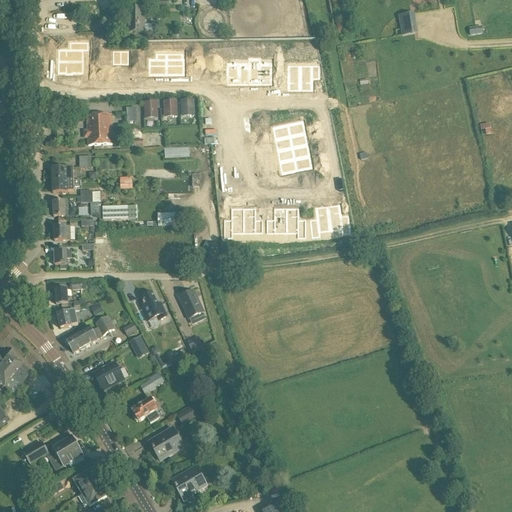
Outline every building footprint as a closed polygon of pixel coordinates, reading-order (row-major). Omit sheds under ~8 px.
[(128,10),(128,34),(145,34),(144,10),(128,10)] [(411,15),(399,17),(402,37),(414,34),(411,15)] [(483,36),(483,29),(470,30),(471,38),(483,36)] [(58,50),(58,61),(78,61),(78,50),(83,50),(83,42),(70,42),(70,50),(58,50)] [(305,48),(271,49),(271,59),(305,58),(305,48)] [(336,48),(328,48),(329,59),(337,59),(336,48)] [(149,59),(149,75),(166,75),(166,54),(156,54),(156,59),(149,59)] [(166,54),(166,75),(184,75),(184,59),(176,59),(176,54),(166,54)] [(58,61),(58,73),(66,73),(66,75),(72,75),(72,73),(78,73),(78,61),(58,61)] [(227,65),(227,85),(238,85),(238,65),(227,65)] [(238,65),(238,85),(249,85),(249,65),(238,65)] [(249,65),(249,85),(260,85),(260,65),(249,65)] [(260,65),(260,85),(271,85),(271,65),(260,65)] [(300,71),(300,91),(312,91),(312,79),(319,79),(319,66),(312,66),(312,71),(300,71)] [(288,71),(288,91),(300,91),(300,71),(288,71)] [(164,101),(165,118),(176,118),(175,100),(164,101)] [(181,101),(182,118),(192,117),(192,100),(181,101)] [(145,103),(146,120),(156,119),(156,102),(145,103)] [(126,109),(127,117),(136,117),(135,109),(126,109)] [(87,116),(88,146),(113,145),(111,115),(87,116)] [(323,127),(323,117),(314,117),(313,127),(323,127)] [(293,124),(288,125),(290,136),(305,134),(305,132),(303,122),(293,124)] [(282,126),(272,128),(274,138),(275,139),(290,136),(288,125),(282,126)] [(305,134),(290,136),(292,148),(307,145),(305,136),(305,134)] [(290,136),(275,139),(275,142),(277,151),(292,148),(290,136)] [(307,145),(292,148),(294,160),(309,157),(309,155),(307,145)] [(292,148),(277,151),(279,161),(279,162),(294,160),(292,148)] [(178,150),(178,154),(180,154),(180,159),(187,158),(187,150),(178,150)] [(309,157),(294,160),(297,171),(303,170),(312,168),(310,159),(309,157)] [(87,159),(80,159),(80,170),(92,169),(92,163),(87,163),(87,159)] [(294,160),(279,162),(280,164),(281,174),(291,173),(297,171),(294,160)] [(52,182),(74,181),(73,169),(52,170),(52,182)] [(74,193),(74,181),(52,182),(53,194),(74,193)] [(68,209),(65,209),(65,203),(53,203),(54,218),(59,218),(59,223),(66,222),(66,218),(69,218),(68,209)] [(339,206),(328,207),(330,227),(342,226),(342,230),(349,230),(348,216),(341,217),(339,206)] [(317,220),(310,221),(311,234),(319,233),(318,228),(330,227),(328,207),(316,209),(317,220)] [(102,208),(103,220),(128,219),(128,208),(102,208)] [(224,221),(224,234),(231,234),(231,229),(243,229),(243,209),(231,209),(231,221),(224,221)] [(243,209),(243,229),(255,229),(255,234),(262,234),(262,221),(255,221),(255,209),(243,209)] [(267,221),(267,234),(274,234),(274,229),(286,229),(286,209),(274,209),(274,221),(267,221)] [(286,209),(286,229),(298,229),(298,234),(305,234),(305,221),(298,221),(298,209),(286,209)] [(158,215),(158,227),(196,225),(196,213),(158,215)] [(70,227),(54,227),(54,242),(70,241),(70,227)] [(72,257),(72,255),(72,251),(55,252),(55,266),(61,266),(61,270),(67,270),(67,266),(67,258),(72,257)] [(74,304),(68,304),(68,290),(56,291),(56,305),(61,305),(62,310),(80,307),(80,302),(74,303),(74,304)] [(203,313),(193,291),(179,297),(189,319),(203,313)] [(144,306),(141,307),(148,322),(157,318),(159,322),(167,318),(161,305),(158,306),(153,294),(142,299),(144,304),(143,304),(144,306)] [(99,305),(93,308),(97,316),(103,313),(99,305)] [(75,311),(63,314),(57,315),(61,329),(78,326),(75,312),(75,311)] [(92,332),(89,327),(66,340),(74,354),(98,341),(97,340),(103,337),(103,336),(115,330),(108,318),(96,324),(99,330),(95,333),(94,331),(92,332)] [(123,329),(127,337),(137,331),(133,324),(123,329)] [(131,344),(136,354),(145,348),(140,339),(131,344)] [(203,347),(200,341),(194,343),(198,350),(203,347)] [(5,350),(0,356),(0,392),(2,394),(12,382),(6,377),(19,362),(5,350)] [(114,363),(93,374),(102,391),(123,380),(114,363)] [(138,376),(148,369),(145,365),(135,371),(138,376)] [(140,387),(144,393),(145,394),(164,383),(158,374),(147,381),(148,383),(140,387)] [(136,381),(128,385),(132,393),(140,388),(136,381)] [(27,391),(18,397),(29,412),(37,406),(38,407),(42,404),(42,403),(49,399),(38,383),(31,388),(30,387),(27,390),(27,391)] [(151,400),(132,412),(135,416),(134,418),(136,422),(139,423),(147,418),(151,424),(160,418),(156,413),(158,412),(151,400)] [(177,417),(182,427),(203,414),(197,403),(191,406),(192,408),(177,417)] [(6,413),(0,416),(0,418),(2,422),(9,417),(6,413)] [(9,417),(2,422),(4,426),(11,422),(9,417)] [(14,426),(11,422),(4,426),(7,430),(14,426)] [(17,430),(14,426),(7,430),(10,435),(17,430)] [(149,444),(153,451),(159,460),(166,455),(168,458),(184,448),(173,429),(149,444)] [(31,466),(46,457),(48,459),(56,472),(60,470),(63,468),(64,469),(83,457),(72,438),(53,449),(52,446),(46,450),(42,444),(24,455),(31,466)] [(172,482),(183,501),(207,487),(196,468),(172,482)] [(82,495),(99,484),(91,472),(74,482),(82,495)] [(52,497),(64,490),(60,484),(48,491),(52,497)] [(99,484),(82,495),(89,508),(107,497),(99,484)] [(0,495),(0,502),(7,498),(8,497),(6,494),(1,497),(0,495)] [(7,498),(0,502),(0,511),(8,511),(13,509),(7,498)] [(285,511),(280,501),(259,511),(285,511)]
